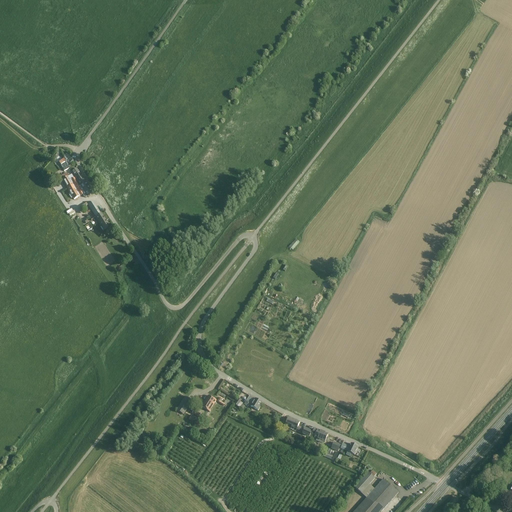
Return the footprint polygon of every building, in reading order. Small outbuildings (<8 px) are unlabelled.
[(68,164),(73,161),(68,153),(64,156),(65,159),(68,164)] [(64,171),(69,168),(69,167),(68,166),(66,162),(60,165),(64,171)] [(80,186),(85,183),(76,169),(72,172),(80,186)] [(73,185),(77,183),(74,178),(73,178),(71,175),(69,176),(67,173),(61,176),(63,180),(67,188),(72,186),(71,183),(72,183),(73,185)] [(77,183),(73,185),(80,196),(84,194),(77,183)] [(85,183),(80,186),(85,194),(82,195),(83,197),(85,198),(87,197),(88,197),(92,194),(85,183)] [(72,186),(67,188),(74,200),(79,197),(72,186)] [(96,218),(95,218),(104,230),(109,226),(101,214),(93,202),(88,205),(96,218)] [(293,250),(300,242),(296,239),(288,248),(291,250),(291,249),(293,250)] [(216,401),(208,396),(201,407),(209,412),(216,401)] [(250,396),(245,403),(245,405),(248,407),(249,405),(258,411),(262,404),(255,399),(253,398),(253,399),(250,396)] [(192,401),(185,397),(176,411),(184,415),(192,401)] [(241,409),(241,408),(244,410),(246,407),(243,405),(244,404),(240,402),(241,400),(238,398),(235,405),(241,409)] [(199,418),(202,413),(195,409),(192,414),(199,418)] [(301,433),(302,431),(303,429),(298,426),(299,423),(289,418),(286,425),(297,429),(296,431),(301,433)] [(309,437),(312,432),(305,429),(302,434),(309,437)] [(315,438),(317,439),(316,441),(322,444),(323,441),(325,442),(328,435),(318,430),(318,431),(315,429),(312,436),(315,437),(315,438)] [(340,449),(347,452),(348,452),(346,456),(350,457),(352,454),(355,455),(358,447),(351,444),(350,447),(343,444),(340,449)] [(374,478),(370,474),(368,473),(355,488),(367,498),(354,511),(381,511),(398,493),(383,480),(375,489),(370,485),(375,479),(374,478)]
